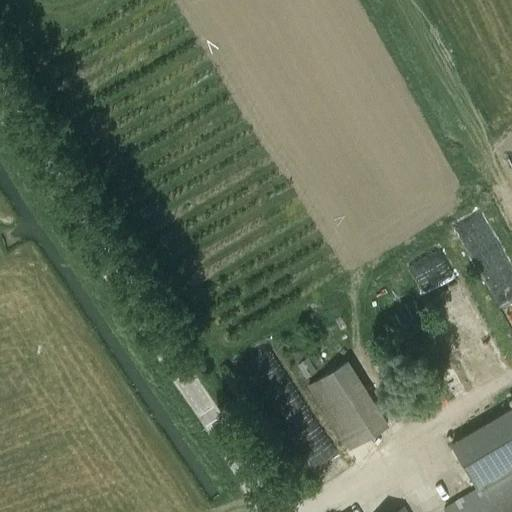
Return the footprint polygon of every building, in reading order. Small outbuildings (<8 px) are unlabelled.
[(493,302),(511,293),(511,269),(485,211),(458,223),(493,302)] [(459,354),(474,382),(505,365),(489,337),(459,354)] [(254,355),(273,372),(284,360),(264,343),(254,355)] [(385,425),(370,401),(333,424),(349,448),(385,425)] [(511,511),(511,407),(451,444),(477,488),(444,507),(446,511),(511,511)] [(313,459),(332,443),(323,432),(315,438),(310,433),(299,443),(313,459)]
